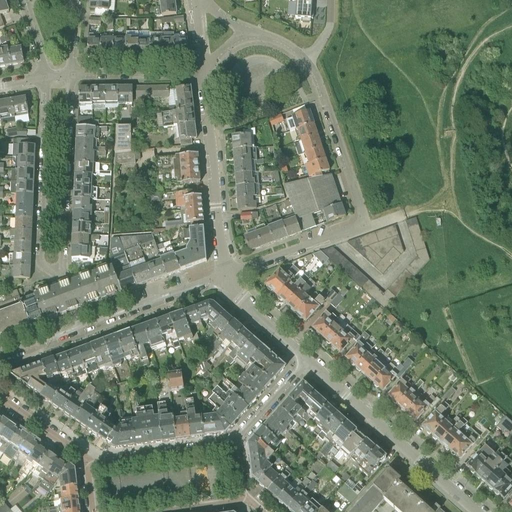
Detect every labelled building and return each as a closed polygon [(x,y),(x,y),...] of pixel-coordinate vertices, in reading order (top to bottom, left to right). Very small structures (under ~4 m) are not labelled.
[(0,28),(4,27),(0,15),(9,12),(4,0),(2,0),(0,1),(0,28)] [(95,16),(108,17),(108,11),(109,11),(109,0),(91,0),(91,10),(96,10),(95,16)] [(313,21),(314,0),(296,0),(295,20),(313,21)] [(156,16),(160,16),(176,15),(175,2),(156,4),(157,9),(155,9),(156,16)] [(88,58),(100,57),(100,40),(99,40),(99,28),(94,28),(94,34),(88,34),(88,40),(88,58)] [(162,56),(163,34),(163,33),(150,33),(150,39),(150,57),(162,56)] [(162,56),(175,56),(175,37),(173,37),(173,34),(163,34),(162,56)] [(175,34),(175,37),(175,56),(188,56),(187,38),(180,39),(180,34),(175,34)] [(113,57),(125,57),(126,37),(114,37),(114,39),(113,39),(113,57)] [(125,57),(139,57),(138,41),(131,41),(131,38),(131,37),(126,37),(125,57)] [(100,57),(113,57),(113,39),(100,40),(100,57)] [(139,57),(150,57),(150,39),(138,39),(138,41),(139,57)] [(8,48),(12,66),(24,63),(21,46),(8,48)] [(0,67),(12,66),(8,48),(0,49),(0,67)] [(118,105),(132,105),(132,87),(118,88),(118,105)] [(170,113),(193,110),(190,88),(177,90),(168,90),(168,87),(137,87),(137,103),(145,103),(144,99),(168,98),(169,107),(170,113)] [(92,107),(92,105),(92,88),(79,88),(80,108),(92,107)] [(92,105),(105,105),(106,88),(92,88),(92,105)] [(118,108),(118,105),(118,88),(106,88),(105,105),(105,108),(118,108)] [(28,115),(28,113),(27,105),(30,104),(29,99),(26,100),(26,98),(12,101),(15,118),(28,115)] [(1,122),(10,121),(15,120),(15,118),(12,101),(0,102),(0,117),(0,120),(1,120),(1,122)] [(172,127),(195,124),(193,110),(170,113),(162,114),(158,114),(159,129),(163,128),(172,127)] [(295,131),(314,125),(310,112),(286,120),(290,132),(295,130),(295,131)] [(273,126),(284,122),(281,116),(270,120),(273,126)] [(192,139),(196,139),(195,124),(172,127),(174,141),(180,141),(181,146),(192,145),(192,139)] [(299,142),(318,136),(314,125),(295,131),(299,142)] [(77,139),(97,140),(99,140),(99,128),(77,127),(77,139)] [(115,154),(132,152),(131,127),(116,127),(115,154)] [(18,136),(17,130),(17,128),(6,131),(7,138),(18,136)] [(234,150),(254,149),(253,137),(256,137),(255,130),(243,131),(243,137),(233,138),(234,150)] [(303,154),(322,147),(318,136),(299,142),(303,154)] [(13,157),(14,157),(35,158),(35,146),(29,146),(30,140),(17,139),(17,145),(13,145),(13,157)] [(76,151),(96,152),(97,140),(77,139),(76,151)] [(11,152),(11,142),(1,142),(1,152),(11,152)] [(304,167),(326,159),(322,147),(303,154),(300,155),(304,167)] [(250,161),(257,161),(256,149),(254,149),(234,150),(235,162),(250,161)] [(76,163),(96,164),(96,152),(76,151),(76,163)] [(115,154),(115,166),(120,165),(136,163),(134,152),(132,152),(115,154)] [(156,173),(199,169),(198,155),(155,158),(156,173)] [(18,170),(34,170),(35,158),(14,157),(14,169),(15,169),(15,170),(18,170)] [(326,159),(304,167),(309,180),(321,178),(320,174),(330,171),(326,159)] [(236,174),(251,173),(250,161),(235,162),(236,174)] [(75,176),(92,176),(105,177),(111,177),(111,172),(100,171),(100,164),(96,164),(76,163),(75,176)] [(157,186),(200,183),(199,169),(156,173),(157,186)] [(17,182),(34,182),(34,170),(18,170),(17,182)] [(236,186),(259,184),(258,173),(251,173),(236,174),(236,186)] [(325,224),(346,217),(332,175),(321,178),(309,180),(306,181),(299,183),(285,186),(290,200),(292,207),(290,208),(293,216),(299,234),(316,227),(312,217),(321,214),(325,224)] [(75,187),(92,188),(92,176),(75,176),(75,187)] [(17,194),(33,195),(34,182),(17,182),(11,182),(10,194),(17,194)] [(237,198),(256,197),(260,197),(259,184),(236,186),(237,198)] [(74,200),(90,200),(97,200),(97,188),(92,188),(75,187),(74,200)] [(181,211),(203,210),(202,197),(194,198),(193,192),(182,193),(175,193),(176,208),(181,208),(181,211)] [(16,206),(33,207),(33,195),(17,194),(16,206)] [(238,210),(257,209),(256,197),(237,198),(238,210)] [(74,211),(92,212),(92,207),(90,207),(90,200),(74,200),(74,211)] [(286,209),(290,208),(292,207),(290,200),(284,202),(286,209)] [(16,218),(32,219),(33,207),(16,206),(16,218)] [(187,224),(204,223),(203,210),(181,211),(181,216),(180,216),(181,230),(187,229),(187,224)] [(73,223),(89,224),(90,217),(92,217),(92,212),(74,211),(73,223)] [(288,238),(299,234),(293,216),(287,218),(281,220),(282,222),(288,238)] [(15,230),(32,231),(32,219),(16,218),(15,230)] [(407,227),(418,223),(416,219),(416,218),(405,222),(407,227)] [(274,243),(288,238),(282,222),(268,227),(268,228),(274,243)] [(73,235),(91,236),(92,224),(89,224),(73,223),(73,235)] [(409,232),(419,229),(418,223),(407,227),(409,232)] [(262,247),(274,243),(268,228),(266,229),(265,225),(256,228),(257,233),(262,247)] [(394,238),(399,236),(395,226),(390,227),(394,238)] [(388,240),(394,238),(390,227),(384,229),(388,240)] [(204,229),(180,231),(176,248),(172,249),(181,272),(207,263),(206,251),(204,229)] [(383,242),(388,240),(384,229),(379,231),(383,242)] [(410,237),(421,234),(419,229),(409,232),(410,237)] [(15,243),(31,243),(32,231),(15,230),(15,243)] [(377,244),(383,242),(379,231),(374,233),(377,244)] [(249,252),(262,247),(257,233),(245,238),(249,252)] [(372,246),(377,244),(374,233),(368,235),(372,246)] [(412,242),(423,239),(421,234),(410,237),(412,242)] [(72,247),(94,248),(94,243),(95,243),(95,241),(99,241),(99,236),(91,236),(73,235),(72,247)] [(367,247),(368,247),(372,246),(368,235),(363,237),(367,247)] [(151,283),(166,277),(156,247),(153,236),(136,236),(136,237),(151,283)] [(401,255),(404,252),(399,236),(394,238),(388,240),(383,242),(377,244),(372,246),(368,247),(368,248),(373,252),(378,256),(382,260),(386,256),(390,252),(393,248),(401,255)] [(137,288),(151,283),(136,237),(119,238),(119,239),(137,288)] [(361,249),(367,247),(363,237),(358,239),(361,249)] [(122,293),(137,288),(119,239),(111,239),(110,258),(109,258),(113,267),(122,293)] [(356,251),(361,249),(358,239),(352,241),(356,251)] [(414,247),(424,244),(423,239),(412,242),(414,247)] [(347,243),(356,251),(352,241),(347,243)] [(172,249),(169,242),(156,247),(166,277),(181,272),(172,249)] [(14,254),(31,256),(31,243),(15,243),(14,254)] [(415,252),(426,249),(424,244),(414,247),(415,252)] [(72,259),(90,260),(94,260),(95,258),(95,248),(94,248),(72,247),(72,259)] [(356,251),(361,256),(368,248),(368,247),(367,247),(361,249),(356,251)] [(333,248),(320,252),(329,260),(337,251),(333,248)] [(361,256),(366,260),(373,252),(368,248),(361,256)] [(397,259),(401,255),(393,248),(390,252),(397,259)] [(417,257),(428,254),(426,249),(415,252),(417,257)] [(329,260),(333,264),(341,255),(337,251),(329,260)] [(329,260),(320,252),(313,255),(324,266),(329,260)] [(366,260),(370,264),(378,256),(373,252),(366,260)] [(394,263),(397,259),(390,252),(386,256),(394,263)] [(14,267),(30,268),(31,256),(14,254),(9,254),(9,261),(10,261),(9,267),(14,267)] [(413,261),(422,269),(430,260),(428,254),(417,257),(413,261)] [(333,264),(337,267),(345,258),(341,255),(333,264)] [(375,268),(379,264),(382,260),(378,256),(370,264),(375,268)] [(390,267),(394,263),(386,256),(382,260),(390,267)] [(337,267),(341,271),(348,262),(345,258),(337,267)] [(386,271),(390,267),(382,260),(379,264),(386,271)] [(418,273),(422,269),(413,261),(410,266),(418,273)] [(341,271),(344,274),(352,266),(348,262),(341,271)] [(383,275),(386,271),(379,264),(375,268),(383,275)] [(348,277),(348,278),(356,269),(352,266),(344,274),(348,277)] [(414,277),(418,273),(410,266),(406,270),(414,277)] [(21,285),(22,280),(30,280),(30,268),(14,267),(13,279),(14,279),(14,282),(7,284),(9,290),(21,285)] [(84,307),(122,293),(113,267),(75,281),(64,285),(53,289),(34,295),(36,301),(44,322),(63,315),(74,311),(84,307)] [(278,297),(295,278),(300,272),(295,267),(289,273),(284,269),(281,272),(280,271),(266,286),(278,297)] [(348,278),(351,280),(352,281),(360,273),(356,269),(348,278)] [(411,281),(414,277),(406,270),(402,274),(411,281)] [(352,281),(356,285),(364,276),(360,273),(352,281)] [(407,285),(411,281),(402,274),(399,278),(407,285)] [(278,297),(287,305),(310,280),(305,275),(299,282),(295,278),(278,297)] [(356,285),(360,288),(368,280),(364,276),(356,285)] [(403,289),(407,285),(399,278),(395,282),(403,289)] [(297,314),(310,299),(306,296),(316,285),(310,280),(287,305),(297,314)] [(360,288),(364,292),(372,283),(368,280),(360,288)] [(400,293),(403,289),(395,282),(391,286),(400,293)] [(364,292),(368,295),(376,287),(372,283),(364,292)] [(396,297),(400,293),(391,286),(387,290),(396,297)] [(368,295),(372,299),(380,290),(376,287),(368,295)] [(337,297),(330,305),(335,309),(344,299),(343,298),(348,292),(344,288),(337,297)] [(392,301),(384,294),(380,290),(372,299),(380,306),(384,310),(392,301)] [(392,301),(396,297),(387,290),(384,294),(392,301)] [(9,294),(0,297),(0,336),(30,326),(23,305),(22,304),(22,305),(17,291),(9,294)] [(337,297),(331,291),(323,299),(330,305),(337,297)] [(307,323),(320,308),(324,304),(325,302),(324,302),(325,301),(320,297),(315,293),(310,299),(297,314),(307,323)] [(30,327),(44,322),(36,301),(23,305),(30,326),(30,327)] [(201,323),(208,320),(210,303),(196,308),(201,323)] [(205,335),(206,334),(224,314),(214,304),(210,303),(208,320),(207,328),(203,329),(203,330),(205,335)] [(203,330),(203,329),(201,323),(196,308),(183,313),(193,342),(199,340),(197,335),(199,334),(198,332),(203,330)] [(314,329),(323,337),(338,319),(333,315),(336,312),(333,309),(327,313),(314,329)] [(186,345),(193,342),(183,313),(170,318),(178,342),(184,340),(186,345)] [(214,334),(218,339),(234,322),(224,314),(206,334),(211,338),(214,334)] [(332,345),(345,331),(340,326),(346,319),(343,316),(342,316),(341,316),(338,319),(323,337),(332,345)] [(180,347),(178,342),(170,318),(157,322),(165,344),(170,342),(171,345),(175,349),(180,347)] [(167,350),(165,344),(157,322),(143,327),(150,346),(152,352),(157,350),(158,353),(167,350)] [(222,355),(228,349),(244,331),(234,322),(218,339),(201,358),(202,361),(204,364),(207,371),(211,366),(207,362),(217,351),(222,355)] [(154,358),(152,352),(150,346),(143,327),(130,332),(139,357),(141,364),(143,367),(150,365),(148,360),(154,358)] [(341,353),(354,338),(354,339),(360,332),(360,331),(356,327),(349,335),(345,331),(332,345),(341,353)] [(231,366),(237,358),(253,340),(244,331),(228,349),(233,353),(226,361),(231,366)] [(131,360),(139,357),(130,332),(117,337),(126,361),(131,360)] [(127,364),(126,361),(117,337),(104,342),(114,369),(118,368),(122,366),(127,364)] [(356,367),(369,352),(371,350),(366,346),(370,341),(367,338),(366,338),(365,337),(360,343),(359,343),(350,352),(351,353),(347,359),(356,367)] [(246,367),(250,363),(263,348),(253,340),(237,358),(240,361),(246,367)] [(106,372),(114,369),(104,342),(91,346),(99,370),(100,371),(105,369),(106,372)] [(87,374),(99,370),(91,346),(79,351),(87,374)] [(253,366),(258,371),(272,356),(263,348),(250,363),(253,366)] [(374,383),(389,366),(384,361),(388,357),(388,356),(393,350),(390,348),(385,354),(365,375),(374,383)] [(356,367),(365,375),(385,354),(380,350),(376,355),(376,356),(375,357),(374,356),(374,357),(369,352),(356,367)] [(74,379),(87,374),(79,351),(66,355),(72,373),(74,379)] [(67,375),(72,373),(66,355),(54,360),(60,375),(66,373),(67,375)] [(258,371),(272,383),(285,368),(272,356),(258,371)] [(383,391),(397,376),(398,375),(399,375),(402,370),(405,373),(416,360),(412,357),(410,358),(401,367),(400,365),(399,366),(398,366),(394,370),(389,366),(374,383),(383,391)] [(53,378),(60,375),(54,360),(42,364),(46,377),(48,381),(54,379),(53,378)] [(42,397),(48,388),(41,383),(39,379),(46,377),(42,364),(10,376),(42,397)] [(264,391),(272,383),(258,371),(253,366),(245,374),(264,391)] [(190,439),(188,419),(185,400),(184,392),(185,392),(182,373),(167,375),(170,394),(181,392),(181,398),(182,401),(183,407),(178,408),(179,415),(174,415),(174,421),(177,441),(190,439)] [(257,400),(264,391),(245,374),(238,382),(244,388),(257,400)] [(257,400),(244,388),(240,392),(227,381),(220,376),(217,380),(226,389),(249,409),(257,400)] [(389,397),(398,405),(413,388),(408,383),(411,380),(408,377),(406,379),(405,378),(403,381),(389,397)] [(398,405),(407,413),(422,396),(417,391),(422,386),(418,383),(413,388),(398,405)] [(319,415),(327,406),(311,391),(303,384),(289,400),(310,418),(313,422),(319,415)] [(42,397),(52,405),(63,390),(58,387),(57,389),(51,385),(48,388),(42,397)] [(52,405),(64,413),(80,391),(74,386),(70,392),(64,388),(63,390),(52,405)] [(64,413),(75,421),(97,390),(98,388),(96,386),(93,390),(90,387),(85,394),(80,391),(64,413)] [(240,419),(249,409),(226,389),(223,392),(218,388),(212,394),(214,396),(240,419)] [(442,398),(446,402),(456,391),(452,388),(442,398)] [(87,429),(98,412),(93,408),(101,398),(99,396),(101,393),(97,390),(75,421),(87,429)] [(226,434),(240,419),(214,396),(209,402),(216,409),(213,413),(216,416),(226,434)] [(416,421),(429,406),(432,409),(438,403),(435,399),(432,396),(427,400),(422,396),(407,413),(416,421)] [(190,439),(205,437),(201,414),(201,411),(195,412),(194,399),(185,400),(188,419),(190,439)] [(306,422),(310,418),(289,400),(281,409),(294,422),(298,425),(303,419),(306,422)] [(423,427),(432,435),(449,417),(444,413),(450,407),(444,402),(435,412),(436,413),(423,427)] [(162,443),(177,441),(174,421),(174,415),(168,416),(166,403),(157,404),(159,417),(162,443)] [(314,440),(318,437),(337,415),(327,406),(319,415),(313,422),(310,426),(315,431),(311,437),(314,440)] [(97,436),(108,423),(108,422),(104,418),(108,412),(102,407),(98,412),(87,429),(97,436)] [(149,445),(162,443),(159,417),(154,418),(154,414),(153,408),(145,409),(149,445)] [(136,446),(149,445),(145,409),(136,410),(137,416),(137,420),(133,421),(136,446)] [(293,428),(290,426),(294,422),(281,409),(276,414),(272,419),(291,436),(292,437),(294,435),(290,431),(293,428)] [(205,437),(226,434),(216,416),(209,417),(208,413),(201,414),(205,437)] [(342,419),(337,415),(318,437),(323,441),(325,439),(329,443),(346,423),(346,421),(343,419),(342,419)] [(0,438),(10,424),(0,417),(0,438)] [(432,435),(441,443),(461,421),(457,417),(453,421),(449,417),(432,435)] [(510,436),(511,434),(511,423),(505,417),(496,427),(503,433),(505,431),(510,436)] [(288,440),(291,436),(272,419),(263,428),(277,440),(281,436),(284,438),(284,437),(288,440)] [(451,451),(466,434),(462,430),(468,423),(463,419),(461,421),(441,443),(451,451)] [(115,449),(136,446),(133,421),(119,423),(120,425),(117,429),(107,443),(115,449)] [(97,436),(107,443),(117,429),(108,423),(97,436)] [(346,423),(329,443),(319,454),(325,458),(334,448),(339,452),(357,432),(346,423)] [(10,424),(0,438),(0,442),(3,445),(0,449),(0,450),(4,453),(20,431),(10,424)] [(255,438),(269,450),(273,454),(281,444),(277,440),(263,428),(255,438)] [(14,460),(20,452),(30,438),(20,431),(4,453),(9,457),(10,457),(14,460)] [(348,461),(351,458),(367,441),(357,432),(339,452),(333,458),(337,461),(343,455),(348,461)] [(460,460),(472,445),(473,446),(474,445),(477,448),(484,440),(481,438),(481,437),(476,432),(472,437),(467,433),(466,434),(451,451),(460,460)] [(30,438),(20,452),(29,459),(39,446),(39,445),(30,438)] [(249,445),(250,452),(251,460),(252,470),(253,478),(259,483),(272,468),(267,464),(273,457),(275,455),(273,454),(269,450),(255,438),(249,445)] [(358,470),(376,449),(367,441),(351,458),(356,463),(353,466),(358,470)] [(476,475),(492,457),(489,453),(493,448),(492,447),(493,446),(489,443),(484,448),(467,466),(476,475)] [(29,459),(28,461),(32,464),(31,467),(35,470),(48,453),(47,452),(47,450),(45,448),(43,449),(39,446),(29,459)] [(358,470),(368,478),(386,458),(376,449),(358,470)] [(38,477),(43,480),(58,459),(53,456),(54,455),(50,452),(49,453),(48,453),(35,470),(35,471),(40,474),(38,477)] [(476,475),(485,483),(507,459),(502,455),(497,460),(492,457),(476,475)] [(495,491),(511,473),(506,469),(511,462),(508,458),(507,459),(485,483),(495,491)] [(58,480),(60,477),(68,466),(67,465),(67,464),(64,462),(63,463),(58,459),(43,480),(53,487),(58,480)] [(259,483),(268,492),(289,468),(280,460),(272,468),(259,483)] [(60,480),(76,478),(75,471),(74,469),(69,465),(68,466),(60,477),(61,478),(60,480)] [(440,511),(439,511),(441,509),(436,505),(433,509),(401,480),(406,475),(394,465),(351,511),(372,511),(384,500),(397,511),(440,511)] [(29,470),(24,466),(18,474),(25,480),(31,471),(29,470)] [(268,492),(278,500),(292,484),(287,479),(293,472),(289,468),(268,492)] [(504,499),(511,489),(511,474),(511,473),(495,491),(504,499)] [(63,488),(77,487),(76,478),(60,480),(61,489),(54,490),(54,491),(55,502),(61,501),(62,501),(61,495),(64,495),(63,488)] [(290,511),(301,511),(312,500),(307,496),(310,492),(311,492),(317,485),(319,482),(315,478),(311,483),(287,509),(290,511)] [(278,500),(287,509),(311,483),(306,479),(298,489),(293,484),(292,484),(278,500)] [(352,490),(358,496),(366,487),(359,482),(352,490)] [(351,504),(358,496),(352,490),(345,484),(337,493),(351,504)] [(62,501),(79,499),(77,487),(63,488),(64,495),(61,495),(62,501)] [(48,511),(70,511),(80,511),(79,499),(62,501),(61,501),(61,507),(48,509),(48,511)] [(301,511),(320,511),(324,508),(319,503),(318,505),(312,500),(301,511)] [(0,511),(10,511),(11,511),(4,503),(0,506),(0,511)]
